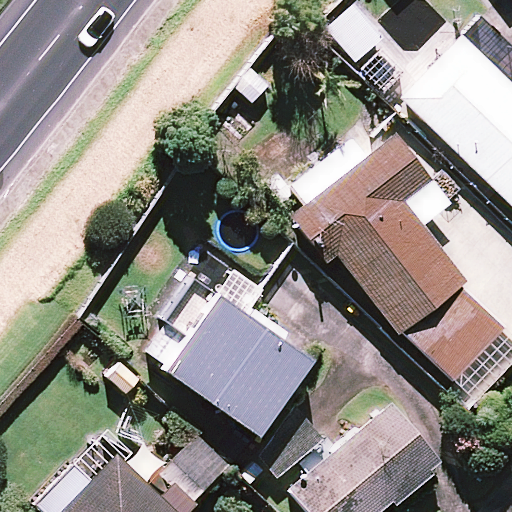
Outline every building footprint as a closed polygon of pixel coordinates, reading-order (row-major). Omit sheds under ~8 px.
[(511,98),(488,75),(459,42),(396,105),(511,221),(511,98)] [(404,77),(377,50),(351,77),(378,104),(404,77)] [(440,209),(384,144),(345,177),(328,157),(284,194),(300,213),(285,226),(319,266),(325,261),(453,412),(511,362),(511,355),(409,235),(440,209)] [(228,271),(206,302),(187,289),(158,330),(179,345),(153,381),(245,446),(300,369),(294,365),(302,353),(246,313),(260,294),(228,271)] [(377,511),(428,469),(380,413),(281,498),(292,511),(377,511)] [(316,444),(295,421),(251,459),(271,483),(316,444)] [(151,500),(93,445),(30,510),(32,511),(186,511),(190,508),(187,506),(220,470),(188,441),(153,481),(161,489),(151,500)]
